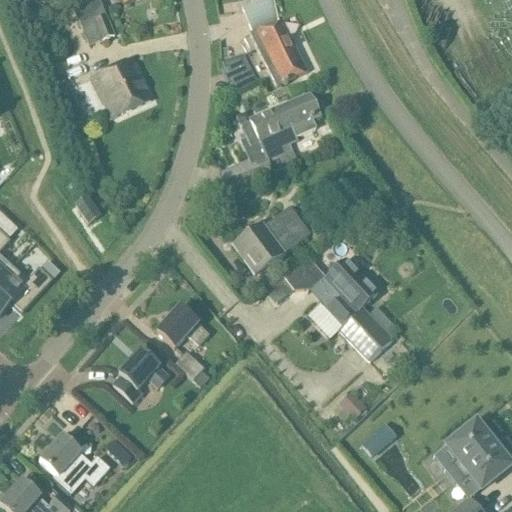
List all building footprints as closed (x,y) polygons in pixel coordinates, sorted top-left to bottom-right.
[(270,0),(269,0),(246,10),(257,36),(253,38),(277,89),(308,76),(282,25),(278,27),(270,0)] [(114,39),(99,2),(74,12),(89,49),(114,39)] [(244,60),(222,66),(225,72),(231,83),(236,94),(257,84),(244,60)] [(149,104),(128,62),(90,81),(111,123),(149,104)] [(250,125),(268,166),(279,161),(292,155),(289,148),(297,145),(296,142),(315,133),(311,123),(319,119),(309,97),(250,125)] [(292,155),(279,161),(283,171),(296,163),(292,155)] [(253,162),(228,173),(219,177),(227,196),(237,192),(261,181),(253,162)] [(98,220),(84,201),(74,208),(87,227),(98,220)] [(262,228),(233,249),(254,278),(283,257),(283,256),(308,237),(289,211),(263,230),(262,228)] [(0,228),(0,236),(7,243),(17,233),(6,223),(0,228)] [(308,262),(283,281),(292,294),(311,293),(313,291),(325,280),(308,262)] [(47,265),(39,274),(51,285),(59,277),(47,265)] [(360,312),(375,297),(345,267),(327,285),(324,282),(313,291),(315,293),(325,303),(321,308),(341,330),(337,333),(369,366),(391,345),(360,312)] [(1,279),(0,280),(0,315),(7,308),(18,318),(48,285),(34,272),(16,292),(1,279)] [(197,328),(179,311),(155,337),(174,354),(187,340),(198,350),(207,340),(196,329),(197,328)] [(158,370),(140,353),(118,377),(120,379),(111,389),(133,409),(142,399),(137,394),(147,382),(157,392),(167,381),(157,371),(158,370)] [(203,373),(185,356),(174,368),(184,378),(200,392),(209,382),(201,375),(203,373)] [(353,396),(340,407),(355,422),(367,411),(353,396)] [(510,470),(475,426),(445,450),(456,464),(448,470),(461,486),(469,480),(480,494),(510,470)] [(92,491),(109,474),(97,462),(92,468),(61,439),(39,463),(57,481),(68,468),(92,491)] [(122,453),(114,446),(106,455),(114,462),(122,453)] [(21,485),(0,507),(0,509),(3,511),(73,511),(59,499),(48,511),(38,502),(39,501),(21,485)] [(476,511),(469,502),(457,511),(476,511)]
